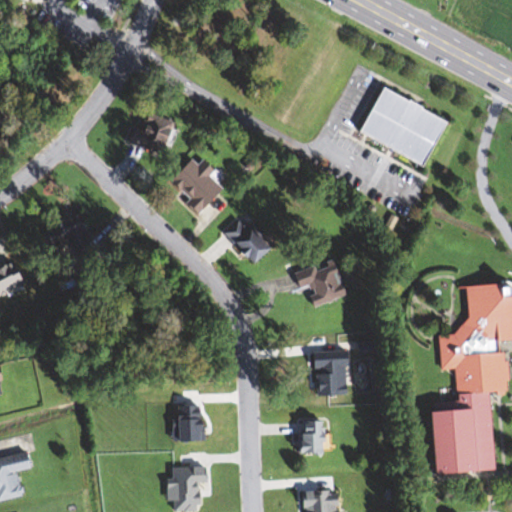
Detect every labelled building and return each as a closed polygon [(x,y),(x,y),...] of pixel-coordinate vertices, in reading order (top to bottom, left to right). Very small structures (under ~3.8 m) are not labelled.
[(375,86),(352,128),(414,163),(438,121),(375,86)] [(165,157),(180,124),(154,112),(145,131),(136,127),(130,141),(165,157)] [(211,176),(215,172),(198,156),(174,183),(206,212),(226,189),(211,176)] [(59,217),(59,244),(86,244),(86,230),(92,230),(92,217),(59,217)] [(278,247),(255,221),(248,228),(240,220),(227,231),(258,265),(278,247)] [(30,282),(20,261),(1,271),(0,269),(0,291),(2,296),(30,282)] [(309,309),(341,295),(328,263),(310,270),(309,266),(294,273),(309,309)] [(490,471),(484,394),(503,393),(500,352),(493,353),(492,342),(510,341),(506,284),(459,288),(462,330),(433,332),(436,371),(449,370),(451,401),(427,403),(427,412),(420,412),(424,475),(490,471)] [(330,454),(330,421),(302,421),(302,454),(330,454)] [(0,500),(25,496),(21,471),(35,469),(32,452),(0,458),(0,500)]
